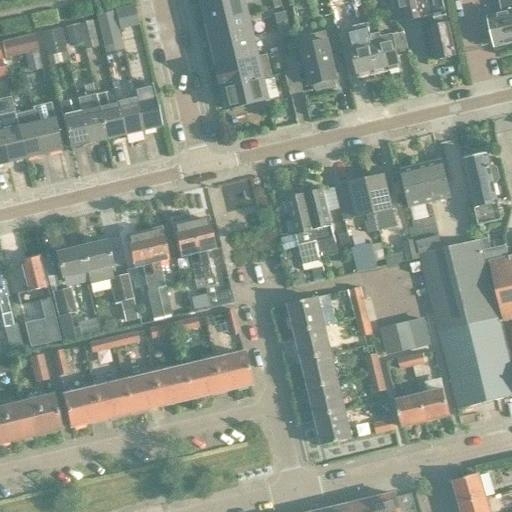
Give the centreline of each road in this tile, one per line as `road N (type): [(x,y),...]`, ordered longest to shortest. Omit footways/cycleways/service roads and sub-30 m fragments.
road 1 (residential): [(511,95),(200,167)]
road 2 (residential): [(0,472),(279,404)]
road 3 (residential): [(200,167),(0,216)]
road 4 (unknown): [(256,297),(380,257),(388,265),(393,318)]
road 5 (residential): [(200,167),(160,0)]
road 6 (residential): [(302,495),(429,465)]
